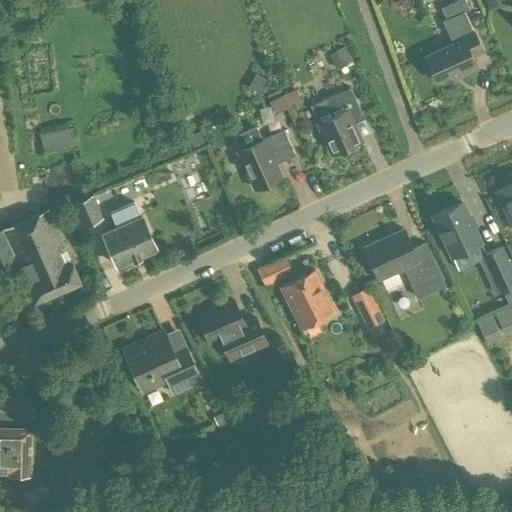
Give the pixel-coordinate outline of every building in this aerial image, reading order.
[(445,19),(463,11),(468,9),(464,0),(457,0),(440,8),(445,19)] [(453,79),(476,68),(471,56),(482,51),(472,29),(460,34),(462,39),(424,56),(436,81),(451,74),(453,79)] [(346,46),(336,50),(343,65),(352,61),(346,46)] [(262,77),(254,90),(261,94),(268,81),(262,77)] [(331,154),(360,141),(350,118),(361,113),(350,87),(324,99),(309,105),(331,154)] [(282,94),(288,107),(301,101),(295,88),(282,94)] [(275,113),(288,107),(282,94),(269,100),(275,113)] [(238,130),(241,143),(266,137),(263,124),(238,130)] [(43,152),(75,144),(71,127),(39,135),(43,152)] [(254,188),(280,177),(274,164),(294,155),(283,129),(237,150),(254,188)] [(198,131),(188,136),(193,148),(204,143),(198,131)] [(511,183),(496,191),(510,223),(511,222),(511,183)] [(81,227),(102,217),(92,194),(70,203),(81,227)] [(140,214),(134,201),(110,212),(116,225),(102,231),(117,264),(155,248),(140,214)] [(451,256),(480,242),(461,202),(432,216),(451,256)] [(79,281),(47,209),(0,229),(0,272),(17,265),(33,301),(79,281)] [(419,265),(403,229),(363,247),(378,280),(403,268),(416,298),(444,285),(432,259),(419,265)] [(494,294),(511,285),(511,267),(501,244),(476,257),(494,294)] [(265,286),(292,273),(284,255),(256,268),(265,286)] [(301,326),(334,310),(313,269),(281,286),(301,326)] [(367,327),(383,319),(367,286),(351,294),(367,327)] [(244,324),(232,299),(196,316),(208,342),(219,337),(229,359),(265,342),(255,319),(244,324)] [(172,353),(162,331),(123,348),(141,389),(166,377),(168,383),(195,371),(184,348),(172,353)] [(91,397),(91,383),(74,384),(74,397),(91,397)] [(276,394),(272,384),(257,391),(261,401),(276,394)] [(29,470),(30,399),(14,399),(14,411),(0,410),(0,468),(7,469),(7,470),(29,470)] [(350,467),(366,458),(349,426),(332,435),(350,467)]
